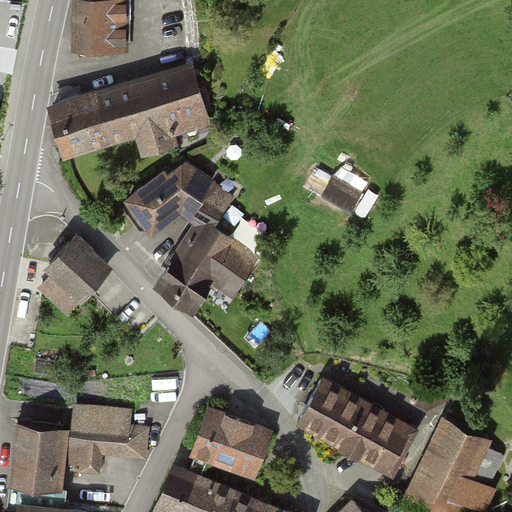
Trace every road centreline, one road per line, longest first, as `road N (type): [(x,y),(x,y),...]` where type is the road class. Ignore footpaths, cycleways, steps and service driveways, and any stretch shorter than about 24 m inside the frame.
road 1 (residential): [(21,178),(54,191),(207,354)]
road 2 (residential): [(207,354),(257,396),(305,455),(319,511)]
road 3 (tertiary): [(54,0),(21,178)]
road 4 (residential): [(207,354),(137,511)]
road 5 (tertiary): [(21,178),(0,302)]
